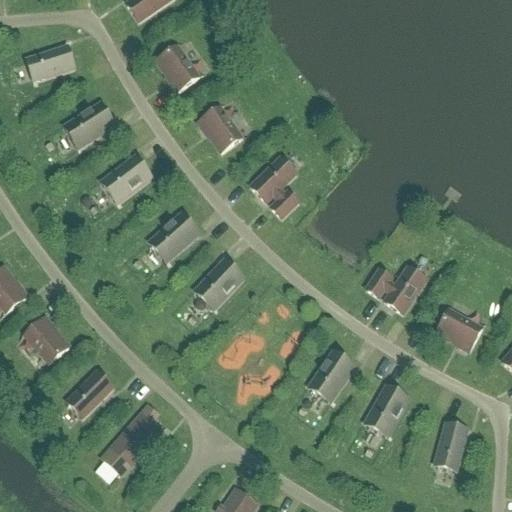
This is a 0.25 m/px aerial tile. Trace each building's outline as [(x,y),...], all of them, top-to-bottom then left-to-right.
[(175,3),(172,0),(138,0),(126,9),(139,28),(175,3)] [(156,66),(178,98),(197,84),(186,68),(188,67),(177,51),(175,53),(156,66)] [(68,52),(26,65),(33,87),(75,74),(68,52)] [(63,132),(78,155),(98,142),(96,139),(113,128),(100,109),(63,132)] [(199,127),(221,159),(240,145),(242,144),(231,128),(229,130),(218,114),(199,127)] [(280,163),(250,192),(266,209),(273,202),(278,206),(271,213),(281,224),(299,208),(288,196),(284,200),(280,195),(296,180),(280,163)] [(100,188),(117,209),(152,183),(138,165),(122,177),(120,173),(100,188)] [(148,248),(166,268),(184,252),(182,249),(196,236),(181,219),(148,248)] [(194,297),(213,316),(244,284),(227,268),(214,282),(211,280),(194,297)] [(27,303),(3,273),(0,274),(0,306),(8,318),(27,303)] [(379,275),(366,295),(379,304),(384,295),(390,299),(384,307),(403,320),(426,285),(407,273),(395,291),(389,288),(392,284),(379,275)] [(470,356),(481,336),(464,326),(465,324),(449,315),(447,318),(447,317),(436,338),(470,356)] [(69,353),(44,324),(26,339),(39,354),(37,356),(50,370),(51,368),(52,368),(69,353)] [(511,355),(502,368),(511,376),(511,355)] [(308,393),(330,408),(344,389),(340,386),(352,370),(333,357),(308,393)] [(113,393),(97,377),(66,408),(82,424),(113,393)] [(364,430),(387,443),(409,405),(389,394),(379,411),(376,409),(364,430)] [(149,412),(148,412),(101,464),(102,465),(104,463),(122,479),(121,481),(121,482),(144,456),(147,458),(152,452),(149,450),(161,437),(151,428),(158,420),(149,413),(149,412)] [(434,471),(456,477),(468,435),(446,429),(434,471)] [(256,511),(258,510),(236,495),(225,509),(223,508),(220,511),(256,511)]
